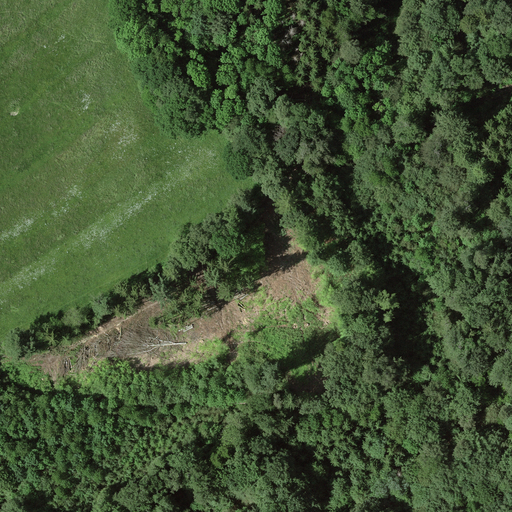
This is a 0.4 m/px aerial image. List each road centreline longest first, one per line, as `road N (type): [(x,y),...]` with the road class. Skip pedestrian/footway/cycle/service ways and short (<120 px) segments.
road 1 (track): [(511,91),(276,189),(175,285),(54,352),(0,364)]
road 2 (track): [(0,381),(134,403),(365,402),(415,393),(511,404)]
